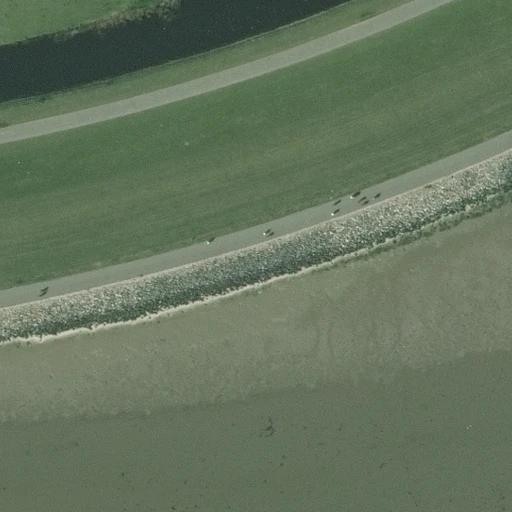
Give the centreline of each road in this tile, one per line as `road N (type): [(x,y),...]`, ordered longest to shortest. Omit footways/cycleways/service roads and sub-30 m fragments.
road 1 (unclassified): [(0,314),(184,273),(511,156)]
road 2 (unclassified): [(451,0),(207,92),(0,143)]
